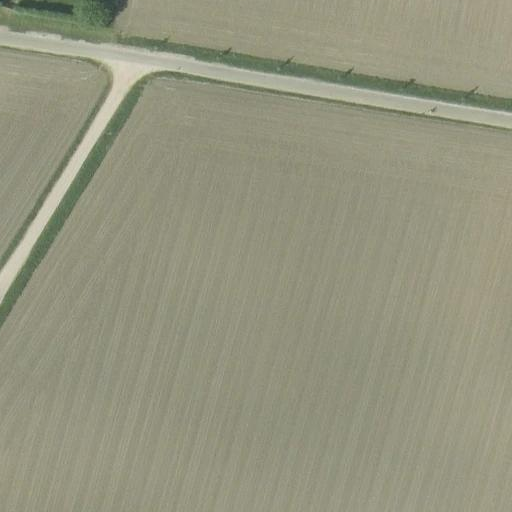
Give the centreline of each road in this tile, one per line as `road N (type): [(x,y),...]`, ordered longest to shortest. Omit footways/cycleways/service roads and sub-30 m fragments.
road 1 (residential): [(511,120),(0,41)]
road 2 (track): [(135,62),(0,286)]
